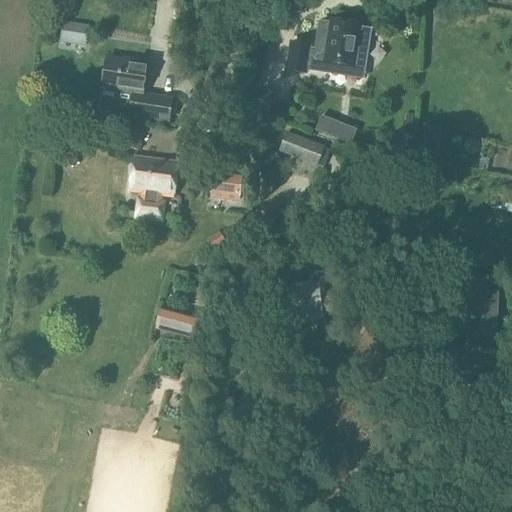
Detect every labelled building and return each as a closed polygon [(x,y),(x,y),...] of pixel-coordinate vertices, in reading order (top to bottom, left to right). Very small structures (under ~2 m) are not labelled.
[(290,45),(287,72),(304,74),(305,70),(323,73),(325,63),(363,68),(368,31),(358,29),(359,25),(328,21),(328,25),(318,24),(315,52),(308,51),(308,47),(290,45)] [(86,48),(90,27),(63,23),(59,44),(86,48)] [(62,48),(59,62),(83,67),(87,53),(62,48)] [(147,66),(107,60),(102,90),(134,95),(130,119),(168,125),(172,100),(142,95),(147,66)] [(142,135),(130,133),(128,150),(140,152),(142,135)] [(287,134),(280,153),(317,167),(324,149),(287,134)] [(164,202),(164,198),(174,200),(179,164),(135,158),(129,195),(131,195),(142,197),(141,200),(138,200),(135,222),(165,225),(167,202),(164,202)] [(238,202),(241,177),(215,173),(212,198),(238,202)] [(161,238),(162,226),(141,225),(140,237),(161,238)] [(319,283),(284,287),(288,322),(323,317),(319,283)] [(456,331),(455,353),(482,354),(496,355),(496,340),(498,293),(468,292),(467,332),(456,331)] [(205,318),(160,308),(155,332),(200,343),(205,318)]
